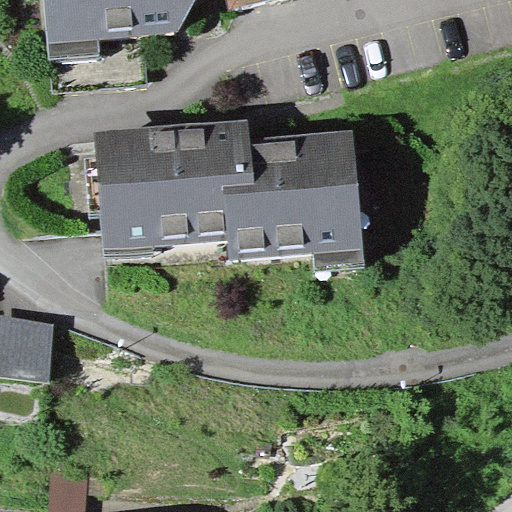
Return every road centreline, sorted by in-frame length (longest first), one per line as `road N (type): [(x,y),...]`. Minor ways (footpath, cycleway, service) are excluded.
road 1 (residential): [(0,242),(89,314),(235,365),(350,371),(511,344)]
road 2 (residential): [(511,14),(46,133),(0,158)]
